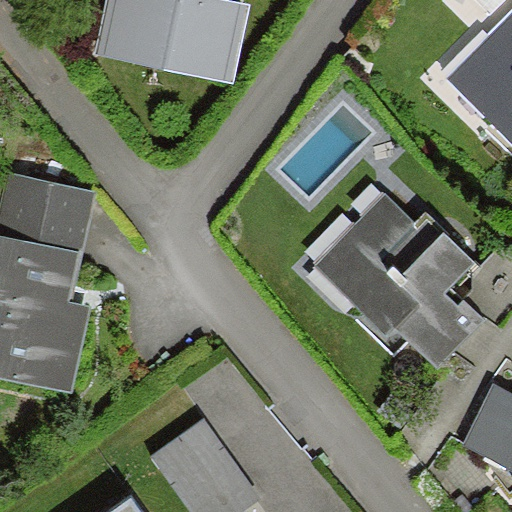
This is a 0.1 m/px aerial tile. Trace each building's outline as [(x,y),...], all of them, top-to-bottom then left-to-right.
[(117,0),(107,51),(232,77),(245,13),(209,5),(210,0),(117,0)] [(511,8),(446,75),(511,140),(511,8)] [(0,381),(79,399),(100,308),(81,304),(106,197),(11,176),(0,226),(0,381)] [(434,362),(480,315),(459,294),(453,300),(437,283),(468,252),(421,205),(410,217),(382,189),(311,261),(379,327),(389,317),(434,362)] [(511,393),(502,389),(472,450),(511,469),(511,393)] [(212,423),(159,457),(195,511),(253,511),(265,504),(212,423)]
